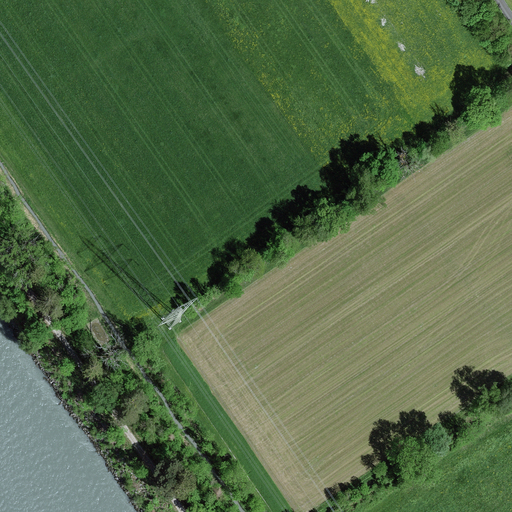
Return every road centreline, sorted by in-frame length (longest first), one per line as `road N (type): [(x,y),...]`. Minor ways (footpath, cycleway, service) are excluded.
road 1 (track): [(0,252),(181,511)]
road 2 (track): [(511,70),(401,144)]
